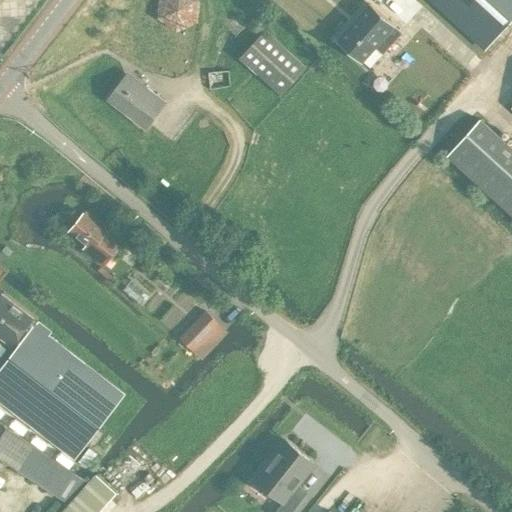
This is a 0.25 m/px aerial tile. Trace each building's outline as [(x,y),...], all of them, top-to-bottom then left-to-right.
[(157,0),(156,19),(176,32),(197,21),(198,0),(157,0)] [(511,18),(511,0),(423,0),(482,52),(511,18)] [(370,3),(337,40),(361,62),(375,46),(383,53),(401,32),(394,26),(394,25),(370,3)] [(280,94),(305,66),(266,30),(240,58),(280,94)] [(228,68),(227,68),(208,70),(210,88),(230,86),(228,68)] [(128,75),(109,98),(146,126),(164,102),(128,75)] [(511,147),(480,119),(448,155),(511,212),(511,147)] [(104,264),(121,243),(83,213),(69,230),(87,244),(84,248),(104,264)] [(117,279),(102,265),(98,270),(113,284),(117,279)] [(511,269),(475,308),(511,342),(511,269)] [(0,334),(12,344),(32,317),(1,294),(0,295),(0,334)] [(219,324),(218,323),(205,310),(179,336),(194,350),(219,324)] [(37,322),(0,369),(0,399),(75,457),(124,394),(48,335),(50,332),(37,322)] [(0,437),(0,458),(13,467),(29,443),(6,428),(0,437)] [(284,438),(252,479),(282,503),(274,511),(291,511),(295,507),(285,499),(314,462),(284,438)] [(29,443),(13,467),(36,482),(52,458),(29,443)] [(52,458),(36,482),(59,497),(64,501),(84,480),(74,473),(52,458)] [(93,476),(60,511),(99,511),(117,492),(96,473),(95,473),(93,475),(93,476)]
